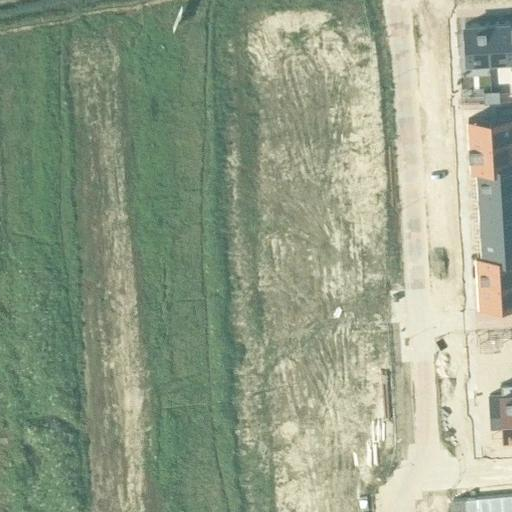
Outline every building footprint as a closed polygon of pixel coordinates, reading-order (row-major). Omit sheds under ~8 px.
[(508,20),(487,21),(489,58),(490,58),(510,57),(511,57),(508,20)] [(485,22),(464,23),(466,60),(467,65),(488,63),(490,63),(490,58),(489,58),(487,21),(485,22)] [(490,89),(483,90),(484,101),(490,101),(492,101),(491,89),(490,89)] [(499,89),(491,89),(492,101),(499,101),(499,89)] [(492,116),(468,117),(469,141),(511,138),(511,114),(511,115),(511,114),(492,116)] [(511,138),(469,142),(471,164),(511,161),(511,138)] [(511,161),(477,164),(478,186),(511,184),(511,161)] [(511,184),(478,186),(479,209),(511,206),(511,184)] [(511,206),(479,209),(481,231),(511,229),(511,206)] [(511,229),(481,231),(482,253),(482,254),(511,252),(511,229)] [(482,253),(476,254),(477,277),(511,274),(511,252),(482,254),(482,253)] [(511,274),(477,277),(479,301),(505,300),(511,299),(511,274)] [(511,332),(507,333),(503,333),(503,334),(504,351),(508,350),(511,350),(511,332)] [(500,333),(478,334),(479,354),(501,352),(500,333)] [(501,392),(489,393),(491,424),(503,423),(503,435),(511,434),(511,381),(511,382),(500,382),(501,392)]
